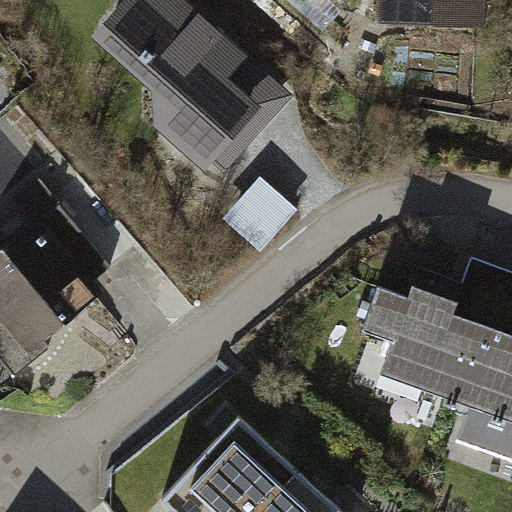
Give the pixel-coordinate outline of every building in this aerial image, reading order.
[(280,97),(169,0),(134,0),(95,45),(150,94),(153,132),(206,180),(280,97)] [(293,0),(324,27),(348,0),(293,0)] [(475,0),(375,0),(374,15),(475,21),(475,0)] [(260,180),(227,215),(259,246),(293,211),(260,180)] [(112,267),(37,183),(10,207),(29,228),(0,253),(0,363),(14,378),(104,299),(91,285),(112,267)] [(457,408),(504,273),(471,261),(461,287),(417,272),(407,301),(377,291),(361,338),(391,348),(380,381),(457,408)] [(511,275),(504,273),(457,408),(468,412),(457,443),(511,462),(511,275)] [(175,511),(249,511),(295,464),(236,409),(157,494),(175,511)] [(346,511),(295,464),(249,511),(346,511)]
